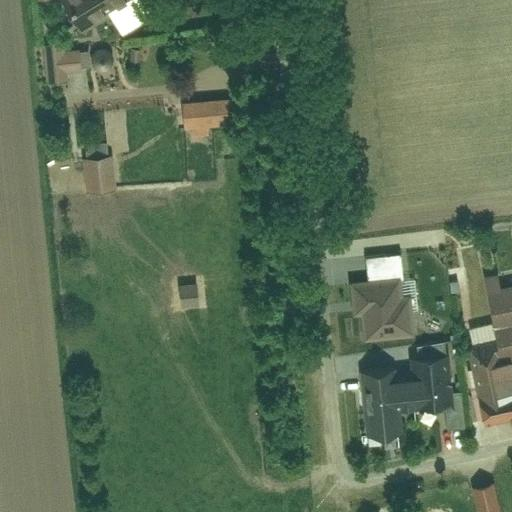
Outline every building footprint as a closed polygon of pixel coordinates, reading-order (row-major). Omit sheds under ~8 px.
[(65,0),(82,28),(129,0),(65,0)] [(62,39),(40,41),(42,79),(66,77),(65,69),(78,68),(77,46),(63,47),(62,39)] [(209,131),(209,125),(232,124),(231,96),(179,99),(180,132),(209,131)] [(81,141),(83,188),(112,187),(109,140),(81,141)] [(493,315),(464,321),(486,421),(511,415),(511,286),(499,290),(487,234),(456,240),(461,264),(481,259),(493,315)] [(354,303),(362,302),(366,336),(411,331),(409,309),(418,308),(415,278),(404,279),(401,252),(365,256),(368,281),(352,283),(354,303)] [(196,305),(194,281),(175,282),(176,306),(196,305)] [(405,361),(364,366),(371,430),(406,426),(403,405),(423,403),(424,408),(457,404),(451,350),(415,354),(417,370),(406,371),(405,361)] [(495,478),(475,482),(481,511),(501,511),(503,511),(495,478)]
